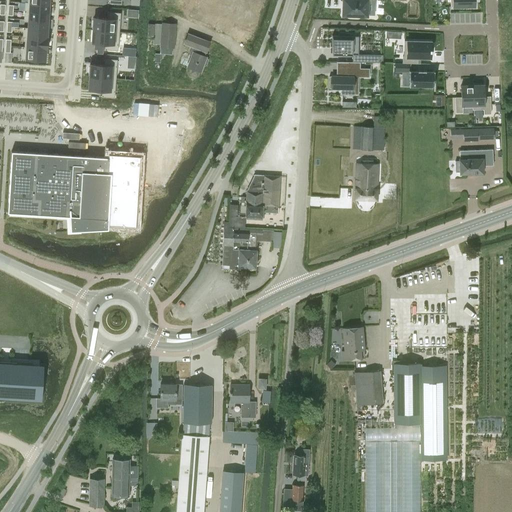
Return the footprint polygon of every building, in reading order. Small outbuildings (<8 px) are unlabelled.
[(202,0),(197,14),(215,20),(216,17),(255,30),(265,0),(202,0)] [(343,0),(343,4),(343,14),(366,15),(367,1),(373,1),(373,0),(343,0)] [(450,0),(450,7),(460,6),(460,8),(468,8),(468,6),(474,6),(473,0),(450,0)] [(25,2),(24,11),(48,13),(49,4),(27,3),(27,2),(25,2)] [(24,11),(24,20),(28,20),(47,21),(48,13),(24,11)] [(92,20),(92,27),(93,27),(93,30),(119,32),(120,13),(107,12),(107,18),(94,17),(93,20),(92,20)] [(28,28),(47,29),(47,21),(28,20),(28,28)] [(159,45),(159,47),(160,47),(172,48),(174,48),(176,23),(161,22),(161,24),(159,45)] [(23,27),(22,37),(25,37),(25,36),(47,38),(47,37),(46,37),(47,29),(28,28),(23,27)] [(93,30),(92,42),(105,43),(105,50),(118,51),(119,32),(93,30)] [(187,33),(184,44),(192,47),(189,54),(191,55),(186,67),(192,69),(191,71),(191,72),(196,74),(197,74),(198,72),(200,73),(203,66),(204,66),(206,65),(208,60),(207,58),(206,58),(206,57),(203,56),(205,52),(206,52),(210,42),(187,33)] [(24,47),(46,49),(47,38),(25,36),(25,37),(24,47)] [(332,36),(332,52),(332,54),(337,54),(352,55),(358,55),(358,54),(358,48),(352,48),(352,36),(332,36)] [(403,56),(402,63),(417,63),(417,57),(420,57),(430,58),(430,51),(432,51),(433,44),(431,44),(431,42),(404,41),(404,56),(403,56)] [(22,46),(21,59),(31,60),(31,61),(39,61),(39,60),(45,60),(45,49),(46,49),(24,47),(22,46)] [(362,54),(362,62),(382,62),(382,55),(362,54)] [(89,67),(88,74),(89,74),(89,77),(116,79),(117,60),(104,59),(104,65),(90,64),(90,67),(89,67)] [(329,76),(329,88),(340,88),(344,88),(344,94),(344,95),(352,95),(352,94),(353,77),(359,77),(369,77),(369,68),(360,68),(358,68),(358,63),(358,62),(352,62),(347,62),(347,63),(347,76),(336,76),(329,76)] [(395,63),(395,72),(402,72),(402,76),(409,76),(409,86),(409,87),(409,86),(424,86),(424,88),(431,88),(431,86),(433,86),(433,87),(434,87),(434,71),(433,71),(433,72),(425,71),(417,71),(410,71),(409,71),(408,71),(408,63),(395,63)] [(89,77),(88,89),(102,90),(101,97),(114,98),(116,79),(89,77)] [(461,97),(455,97),(455,113),(462,112),(462,108),(472,107),(473,107),(472,85),(461,85),(461,97)] [(483,85),(472,85),(473,107),(472,107),(472,110),(483,109),(483,114),(491,114),(490,96),(484,96),(483,85)] [(352,149),(383,150),(385,117),(373,116),(373,127),(353,126),(352,149)] [(493,128),(463,129),(463,141),(478,141),(478,139),(494,139),(493,128)] [(459,161),(455,161),(455,172),(459,172),(459,174),(467,174),(483,173),(483,166),(493,165),(492,149),(459,150),(460,159),(459,159),(459,161)] [(11,151),(7,213),(69,216),(70,231),(108,229),(108,225),(135,227),(140,155),(108,153),(108,157),(70,155),(69,155),(69,156),(61,156),(61,155),(60,154),(36,153),(11,151)] [(355,163),(354,200),(376,201),(377,164),(355,163)] [(229,223),(228,228),(239,229),(244,229),(244,218),(261,220),(261,217),(263,218),(264,212),(277,213),(280,177),(263,176),(263,175),(254,174),(246,191),(246,197),(240,197),(240,205),(230,204),(229,216),(229,223)] [(224,223),(223,246),(230,247),(229,266),(255,268),(257,236),(262,236),(262,230),(244,229),(239,229),(228,228),(229,223),(224,223)] [(275,230),(274,247),(282,247),(283,230),(275,230)] [(447,354),(447,298),(439,298),(439,354),(447,354)] [(341,351),(342,360),(364,358),(363,350),(364,350),(362,327),(342,329),(344,351),(341,351)] [(331,360),(326,364),(331,369),(335,365),(331,360)] [(0,397),(41,400),(43,372),(32,371),(32,364),(0,361),(0,397)] [(407,363),(394,363),(395,423),(420,423),(420,460),(445,459),(444,374),(419,375),(419,365),(419,363),(407,363)] [(380,370),(353,372),(356,405),(382,403),(380,370)] [(160,399),(167,399),(167,404),(183,404),(183,399),(183,390),(175,390),(175,384),(160,384),(160,399)] [(183,399),(183,404),(183,423),(175,511),(202,511),(208,436),(207,436),(208,423),(210,423),(211,384),(183,384),(183,390),(183,399)] [(248,385),(230,385),(229,403),(240,403),(240,417),(255,417),(255,402),(248,402),(248,385)] [(269,403),(270,391),(263,390),(262,402),(269,403)] [(147,422),(147,435),(156,435),(156,422),(147,422)] [(383,511),(384,439),(365,439),(365,511),(383,511)] [(401,511),(402,439),(384,439),(383,511),(401,511)] [(418,511),(418,464),(418,439),(402,439),(401,511),(418,511)] [(247,443),(246,471),(257,472),(258,443),(247,443)] [(305,476),(307,476),(309,450),(302,449),(301,449),(299,450),(298,451),(297,453),(297,454),(297,455),(294,455),(293,475),(298,475),(298,480),(304,481),(305,476)] [(112,477),(137,478),(138,465),(129,465),(129,459),(112,459),(112,477)] [(239,511),(243,472),(223,470),(219,511),(239,511)] [(137,485),(137,478),(112,477),(111,495),(128,496),(128,485),(137,485)] [(104,479),(90,478),(89,506),(103,507),(104,479)] [(303,485),(293,484),(292,488),(286,487),(285,500),(291,500),(291,508),(300,509),(301,501),(302,501),(303,485)] [(133,506),(128,506),(127,511),(139,511),(139,501),(133,501),(133,506)]
